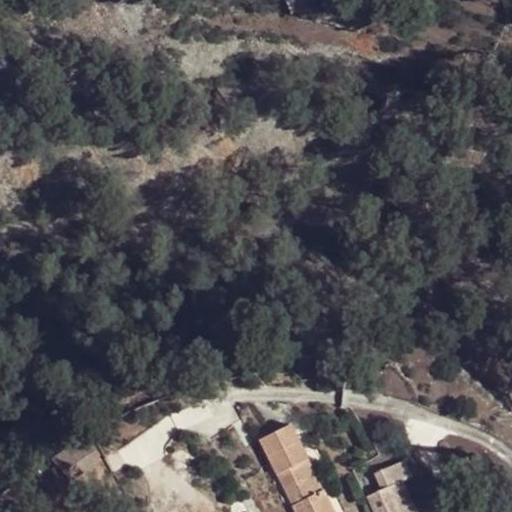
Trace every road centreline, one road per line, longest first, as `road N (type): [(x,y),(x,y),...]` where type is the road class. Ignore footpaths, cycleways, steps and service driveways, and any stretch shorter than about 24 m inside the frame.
road 1 (residential): [(0,285),(55,269),(182,255),(361,270),(511,308)]
road 2 (residential): [(344,396),(511,453)]
